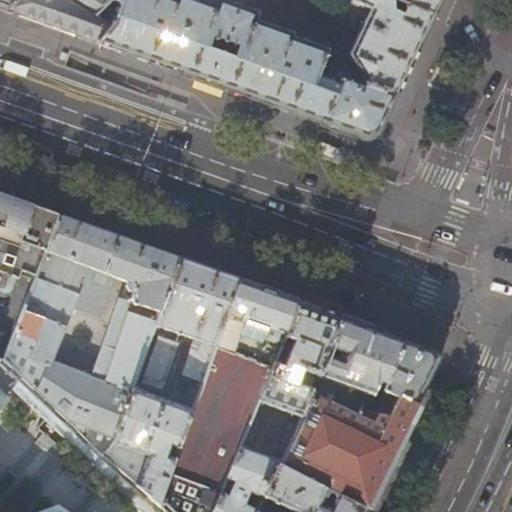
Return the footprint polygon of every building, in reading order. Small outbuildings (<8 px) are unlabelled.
[(0,0),(0,9),(9,12),(12,2),(14,0),(0,0)] [(14,0),(12,2),(9,12),(53,28),(98,44),(110,27),(92,19),(111,0),(14,0)] [(111,0),(92,19),(110,27),(98,44),(193,78),(313,121),(365,139),(376,134),(383,120),(423,38),(440,0),(350,0),(349,2),(326,51),(289,38),(291,34),(253,20),(256,13),(219,0),(214,0),(212,6),(195,0),(111,0)] [(12,199),(0,194),(0,272),(2,266),(11,269),(12,265),(19,267),(18,272),(36,278),(60,216),(12,199)] [(158,251),(139,245),(60,216),(36,278),(5,358),(104,453),(112,445),(178,259),(158,251)] [(211,270),(178,259),(112,445),(104,453),(159,506),(176,459),(166,455),(169,445),(179,448),(193,410),(162,400),(184,336),(193,339),(180,374),(202,382),(238,280),(211,270)] [(271,292),(238,280),(202,382),(199,391),(196,400),(193,410),(179,448),(176,459),(159,506),(165,511),(212,511),(240,447),(258,402),(281,342),(275,339),(277,335),(283,337),(297,301),(271,292)] [(308,305),(297,301),(283,337),(281,342),(258,402),(301,418),(309,394),(340,316),(308,305)] [(341,317),(340,316),(309,394),(382,427),(396,397),(415,406),(427,382),(438,359),(435,350),(387,333),(385,332),(341,317)] [(0,511),(165,511),(159,506),(104,453),(5,358),(5,357),(0,359),(0,358),(0,511)] [(453,382),(450,383),(447,389),(448,392),(448,394),(450,395),(451,393),(454,393),(457,386),(456,384),(457,382),(454,381),(453,382)] [(196,400),(199,391),(191,388),(187,397),(196,400)] [(382,427),(309,394),(301,418),(297,427),(284,454),(279,463),(278,467),(365,509),(365,508),(393,450),(404,430),(415,406),(396,397),(382,427)] [(284,454),(297,427),(288,424),(278,452),(284,454)] [(279,463),(240,447),(212,511),(255,511),(256,511),(242,505),(248,491),(263,497),(278,467),(279,463)] [(363,511),(365,509),(278,467),(263,497),(296,511),(363,511)]
